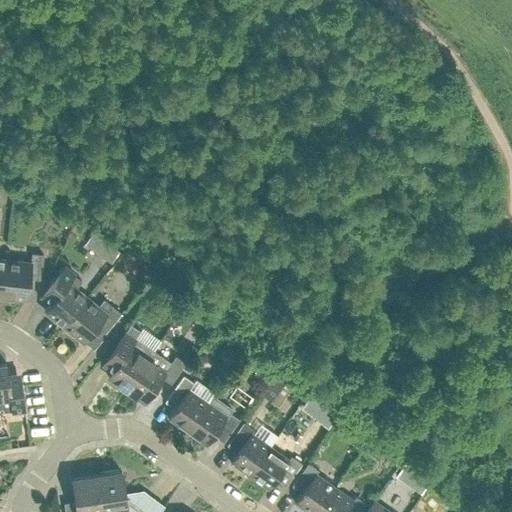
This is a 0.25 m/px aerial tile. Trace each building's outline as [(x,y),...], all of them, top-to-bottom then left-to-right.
[(139,243),(107,292),(127,306),(160,257),(139,243)] [(30,261),(5,258),(1,294),(26,297),(28,277),(39,278),(42,253),(31,252),(30,261)] [(43,309),(63,324),(85,296),(74,287),(80,280),(63,266),(48,285),(56,293),(43,309)] [(158,288),(147,300),(160,312),(171,300),(158,288)] [(97,306),(85,296),(63,324),(82,340),(95,324),(104,331),(120,312),(103,298),(97,306)] [(107,375),(125,388),(152,349),(134,337),(139,330),(129,323),(115,344),(124,350),(107,375)] [(174,355),(170,361),(152,349),(125,388),(143,400),(160,375),(170,382),(184,361),(174,355)] [(5,362),(0,362),(0,407),(2,407),(2,411),(23,408),(20,384),(8,386),(5,362)] [(275,373),(261,393),(277,404),(293,381),(277,370),(275,373)] [(167,417),(186,430),(207,401),(188,388),(192,381),(182,374),(163,400),(174,407),(167,417)] [(238,418),(229,412),(232,408),(212,394),(208,402),(207,401),(186,430),(205,444),(212,434),(222,441),(238,418)] [(229,461),(248,474),(269,445),(250,432),(253,428),(242,421),(226,444),(236,451),(229,461)] [(288,458),(269,445),(248,474),(267,487),(274,478),(284,485),(300,462),(290,455),(288,458)] [(294,501),(308,511),(314,511),(333,485),(315,472),(317,469),(307,461),(290,484),(300,492),(294,501)] [(120,470),(95,474),(101,511),(115,511),(126,510),(128,511),(157,511),(163,505),(142,489),(124,492),(120,470)] [(101,511),(95,474),(71,477),(75,505),(64,507),(64,511),(101,511)] [(352,498),(333,485),(314,511),(358,511),(365,502),(354,495),(352,498)] [(392,511),(391,511),(390,511),(372,499),(363,511),(392,511)]
